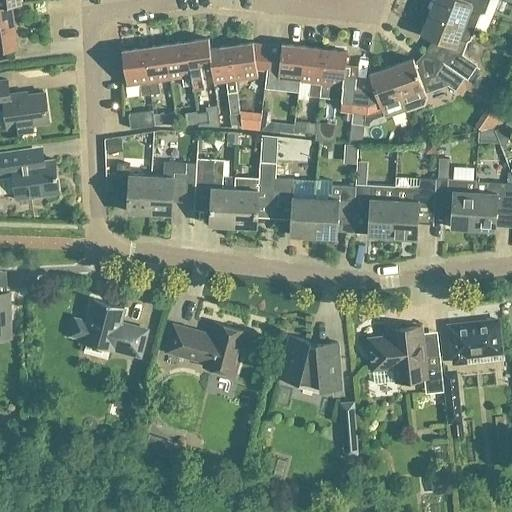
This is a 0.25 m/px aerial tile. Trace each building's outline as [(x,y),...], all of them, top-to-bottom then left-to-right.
[(434,0),(430,12),(464,25),(475,30),(481,15),(485,14),(490,0),(461,0),(462,0),(461,0),(434,0)] [(22,4),(22,3),(0,6),(0,28),(15,26),(13,5),(22,4)] [(463,55),(467,43),(471,41),(475,30),(464,25),(430,12),(422,34),(440,41),(442,47),(458,58),(451,68),(465,78),(468,80),(478,65),(463,55)] [(0,50),(19,48),(15,26),(0,28),(0,50)] [(208,39),(187,42),(191,77),(194,91),(204,90),(202,76),(213,74),(214,84),(208,39)] [(209,39),(208,39),(214,84),(226,82),(228,94),(238,93),(236,81),(231,46),(210,49),(209,39)] [(191,77),(187,42),(166,45),(170,80),(182,79),(183,87),(192,85),(193,91),(194,91),(191,77)] [(257,70),(267,71),(270,46),(253,44),(253,43),(231,46),(236,81),(258,78),(257,70)] [(299,92),(304,47),(282,44),(282,47),(270,46),(267,71),(265,88),(277,89),(299,92)] [(166,45),(144,48),(149,83),(151,95),(160,94),(158,82),(170,80),(166,45)] [(325,49),(304,47),(299,92),(298,102),(307,103),(308,96),(320,97),(321,84),(325,49)] [(151,95),(149,83),(144,48),(122,51),(127,86),(140,84),(142,96),(151,95)] [(357,77),(357,69),(346,68),(347,52),(325,49),(321,84),(320,97),(342,100),(341,111),(353,113),(354,99),(357,77)] [(414,59),(392,67),(404,102),(402,103),(406,114),(424,108),(428,99),(426,94),(448,86),(456,91),(465,78),(451,68),(443,63),(434,76),(421,81),(414,59)] [(371,79),(357,77),(354,99),(367,101),(365,115),(365,116),(382,110),(386,121),(406,114),(402,103),(404,102),(392,67),(369,74),(371,79)] [(8,81),(0,81),(0,107),(4,107),(7,129),(49,123),(45,93),(20,97),(20,94),(9,95),(8,81)] [(365,116),(365,115),(367,101),(354,99),(353,113),(351,124),(364,126),(365,116)] [(484,113),(490,117),(500,124),(509,110),(499,104),(493,100),(484,113)] [(231,126),(241,124),(238,105),(231,106),(232,115),(229,115),(231,126)] [(154,115),(153,115),(153,111),(128,115),(130,129),(155,126),(154,115)] [(207,112),(197,113),(198,124),(208,122),(207,112)] [(187,125),(198,124),(197,113),(186,115),(187,125)] [(298,133),(315,135),(317,124),(299,122),(298,133)] [(482,127),(482,138),(499,138),(499,127),(482,127)] [(0,153),(0,177),(13,176),(16,201),(60,194),(55,160),(45,162),(43,148),(0,153)] [(197,164),(196,180),(195,187),(212,188),(210,225),(233,227),(236,189),(223,188),(224,160),(197,159),(197,164)] [(186,180),(196,180),(197,164),(164,162),(164,176),(151,176),(150,213),(172,215),(174,173),(186,174),(186,180)] [(236,177),(236,189),(233,227),(257,228),(259,190),(275,191),(276,178),(277,163),(260,162),(259,178),(236,177)] [(118,164),(117,174),(129,175),(130,175),(130,164),(118,164)] [(127,212),(150,213),(151,176),(130,175),(129,175),(127,212)] [(290,236),(313,237),(315,198),(316,180),(276,178),(275,191),(280,192),(280,197),(292,197),(290,236)] [(473,230),(476,180),(436,178),(436,179),(435,198),(453,199),(451,228),(473,230)] [(410,188),(395,187),(393,238),(417,239),(419,197),(435,198),(436,179),(420,179),(419,191),(409,191),(410,188)] [(497,206),(511,206),(511,184),(476,182),(476,180),(473,230),(496,231),(497,206)] [(368,236),(393,238),(395,187),(382,186),(356,184),(355,187),(355,198),(370,199),(368,236)] [(355,201),(355,198),(355,187),(328,185),(327,199),(315,198),(313,237),(337,238),(340,200),(355,201)] [(35,295),(33,281),(16,283),(17,297),(35,295)] [(0,338),(12,338),(10,293),(0,293),(0,338)] [(124,308),(94,300),(88,321),(75,318),(70,336),(83,339),(82,343),(113,351),(113,350),(140,357),(147,330),(120,323),(124,308)] [(502,353),(498,321),(448,326),(452,359),(454,358),(455,363),(465,362),(465,357),(502,353)] [(235,375),(247,332),(216,324),(213,336),(174,325),(167,352),(205,363),(204,367),(235,375)] [(374,384),(396,382),(427,379),(421,327),(390,330),(391,337),(370,339),(374,384)] [(290,336),(279,377),(299,383),(299,381),(321,387),(321,391),(342,389),(338,343),(317,345),(310,343),(310,342),(290,336)] [(459,394),(445,395),(448,424),(462,422),(459,394)] [(408,440),(423,435),(417,421),(403,426),(408,440)]
